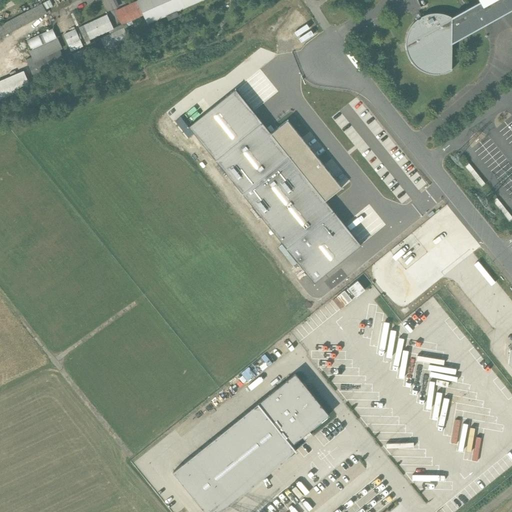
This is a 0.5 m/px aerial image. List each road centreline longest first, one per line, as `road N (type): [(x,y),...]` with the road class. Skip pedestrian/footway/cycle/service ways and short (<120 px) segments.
road 1 (unclassified): [(511,264),(343,55)]
road 2 (track): [(16,318),(129,455)]
road 3 (track): [(133,305),(55,362),(0,390)]
